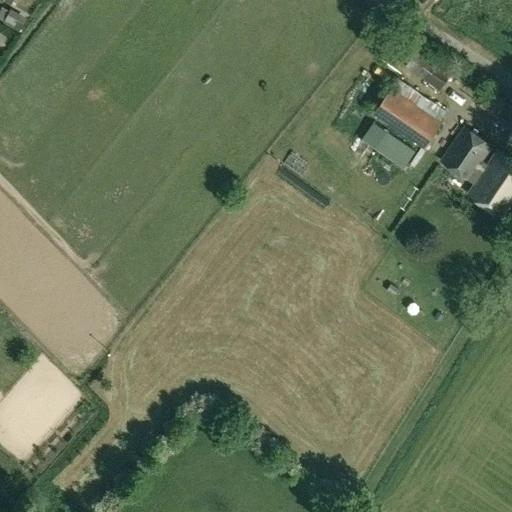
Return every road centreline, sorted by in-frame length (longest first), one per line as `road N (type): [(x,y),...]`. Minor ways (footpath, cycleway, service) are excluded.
road 1 (track): [(511,264),(355,511)]
road 2 (unclassified): [(511,85),(373,0)]
